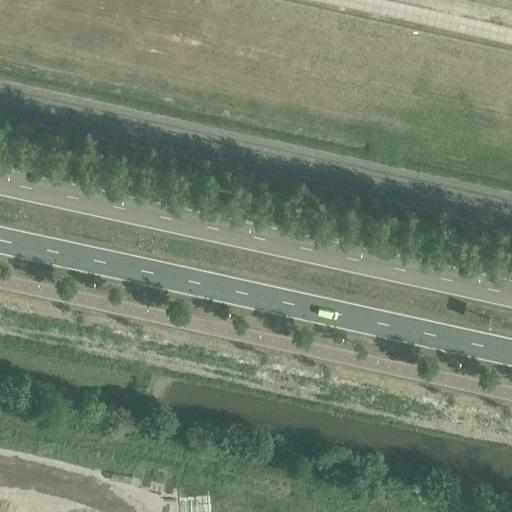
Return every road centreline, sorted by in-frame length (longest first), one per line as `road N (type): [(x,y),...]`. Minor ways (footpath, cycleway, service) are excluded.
road 1 (primary): [(0,240),(511,353)]
road 2 (primary): [(511,292),(0,182)]
